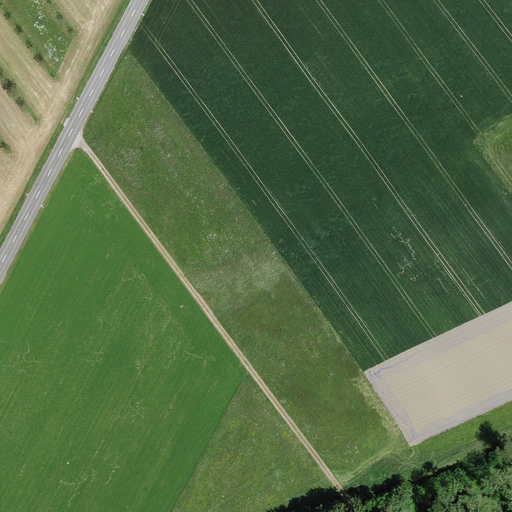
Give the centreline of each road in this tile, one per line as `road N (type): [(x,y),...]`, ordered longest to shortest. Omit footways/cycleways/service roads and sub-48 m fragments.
road 1 (track): [(69,135),(89,151),(358,511)]
road 2 (tertiary): [(0,266),(140,0)]
